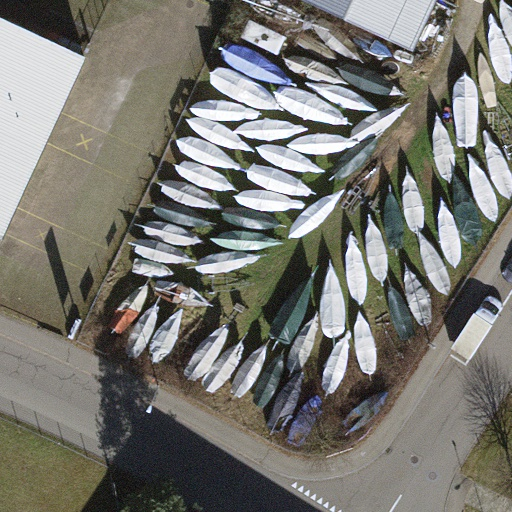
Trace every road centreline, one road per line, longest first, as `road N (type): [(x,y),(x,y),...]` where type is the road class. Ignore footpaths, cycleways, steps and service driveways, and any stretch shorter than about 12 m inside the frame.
road 1 (tertiary): [(267,511),(0,370)]
road 2 (residential): [(394,511),(511,330)]
